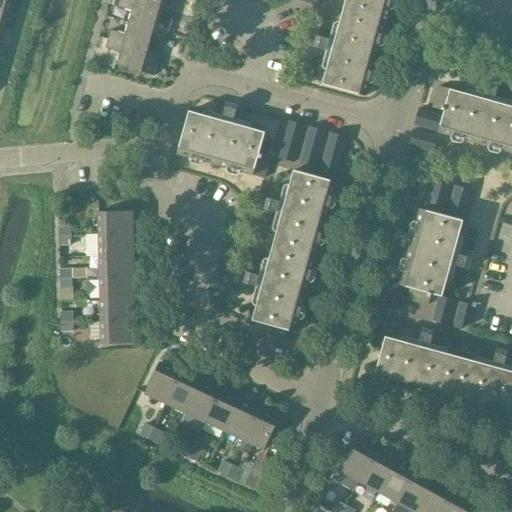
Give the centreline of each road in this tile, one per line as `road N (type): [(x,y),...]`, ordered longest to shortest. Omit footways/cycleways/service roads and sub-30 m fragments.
road 1 (residential): [(160,149),(155,196),(199,214),(192,316),(257,342),(261,373),(320,397)]
road 2 (residential): [(320,397),(393,127)]
road 3 (residential): [(511,471),(320,397)]
road 4 (residential): [(160,149),(0,163)]
road 5 (residential): [(393,127),(249,86)]
road 6 (residential): [(249,86),(202,73),(185,80),(160,149)]
road 7 (residential): [(393,127),(420,33),(436,17)]
